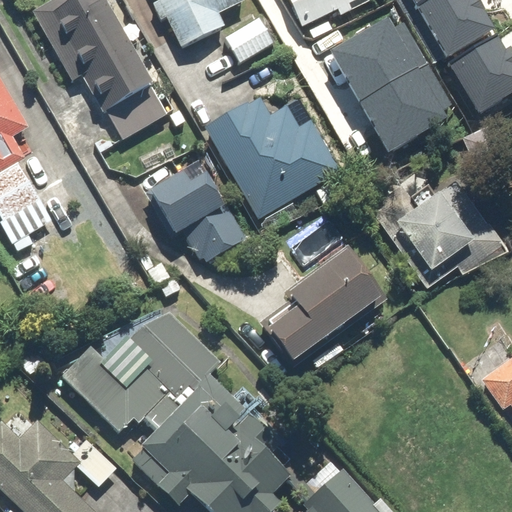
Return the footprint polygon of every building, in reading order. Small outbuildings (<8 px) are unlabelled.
[(165,119),(97,0),(56,0),(28,16),(67,84),(76,79),(115,147),(165,119)] [(151,0),(154,5),(149,8),(157,25),(162,22),(177,52),(221,31),(215,19),(241,6),(237,0),(151,0)] [(281,0),(298,35),(335,18),(337,22),(372,6),(369,0),(281,0)] [(430,0),(417,7),(447,59),(496,32),(478,0),(430,0)] [(386,21),(331,53),(360,102),(415,70),(386,21)] [(221,42),(236,68),(271,48),(256,22),(221,42)] [(498,41),(454,68),(481,113),(511,94),(511,51),(510,49),(505,53),(498,41)] [(415,70),(360,102),(389,151),(444,119),(415,70)] [(0,234),(9,248),(56,219),(9,143),(25,134),(0,89),(0,234)] [(244,105),(201,130),(254,223),(337,176),(307,125),(296,131),(284,110),(267,120),(257,102),(245,109),(244,105)] [(242,244),(197,166),(142,197),(167,242),(178,236),(197,270),(242,244)] [(373,219),(424,293),(454,273),(459,280),(505,256),(445,170),(373,219)] [(254,327),(288,373),(385,303),(345,249),(278,297),(284,305),(254,327)] [(444,354),(413,314),(385,336),(415,376),(444,354)] [(218,369),(164,317),(53,376),(115,438),(129,424),(134,429),(140,424),(151,435),(135,451),(138,454),(126,466),(172,511),(173,511),(183,502),(193,511),(272,511),(276,508),(267,500),(292,475),(270,453),(276,447),(207,380),(218,369)] [(511,359),(477,384),(498,415),(505,410),(511,419),(511,359)] [(373,450),(356,467),(399,511),(426,511),(442,498),(427,482),(461,449),(449,437),(468,418),(433,381),(423,390),(419,387),(383,421),(387,425),(367,444),(373,450)] [(0,430),(0,496),(16,511),(84,511),(60,488),(79,468),(33,425),(15,445),(0,430)] [(371,509),(330,464),(285,504),(292,511),(381,511),(375,505),(371,509)]
